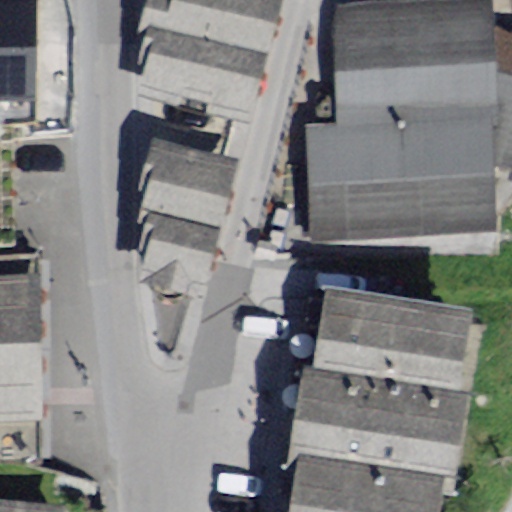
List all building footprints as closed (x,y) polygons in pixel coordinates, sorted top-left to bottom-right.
[(251,122),(286,6),(264,0),(221,0),(221,1),(216,0),(157,0),(144,45),(156,48),(144,89),(251,122)] [(511,35),(499,32),(496,10),(339,15),(343,126),(309,128),(313,244),(504,238),(502,166),(511,168),(511,35)] [(0,103),(39,103),(37,14),(0,14),(0,103)] [(246,165),(157,138),(143,184),(151,186),(142,216),(150,219),(144,237),(155,240),(142,284),(204,303),(246,165)] [(22,154),(24,200),(67,197),(65,152),(22,154)] [(0,425),(43,425),(39,278),(0,278),(0,425)] [(479,309),(336,288),(323,371),(311,369),(298,455),(308,457),(306,471),(299,511),(451,511),(457,475),(467,477),(480,394),(466,391),(479,309)] [(64,511),(65,509),(0,503),(0,511),(64,511)]
